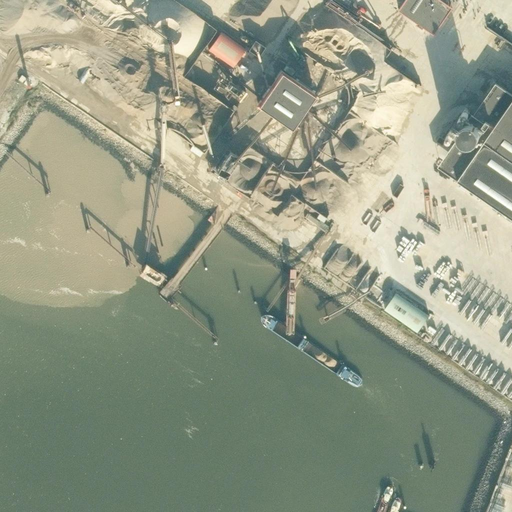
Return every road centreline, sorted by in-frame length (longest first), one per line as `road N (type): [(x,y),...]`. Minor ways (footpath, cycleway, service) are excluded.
road 1 (unknown): [(408,211),(394,257),(398,272),(511,361)]
road 2 (unknown): [(511,283),(408,211)]
